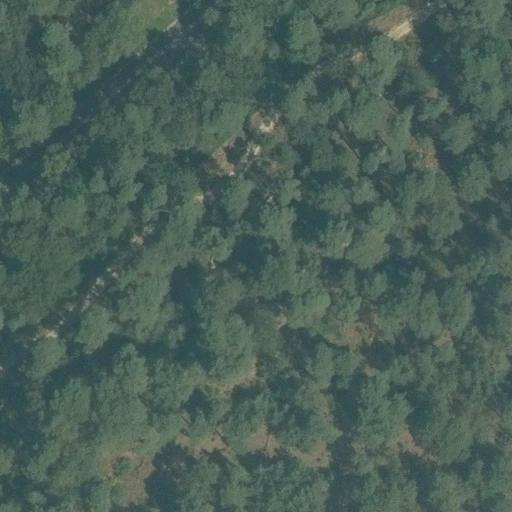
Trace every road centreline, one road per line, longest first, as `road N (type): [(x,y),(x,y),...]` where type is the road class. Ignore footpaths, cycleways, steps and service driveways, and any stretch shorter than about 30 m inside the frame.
road 1 (track): [(497,0),(402,38),(0,369)]
road 2 (primary): [(0,195),(220,0)]
